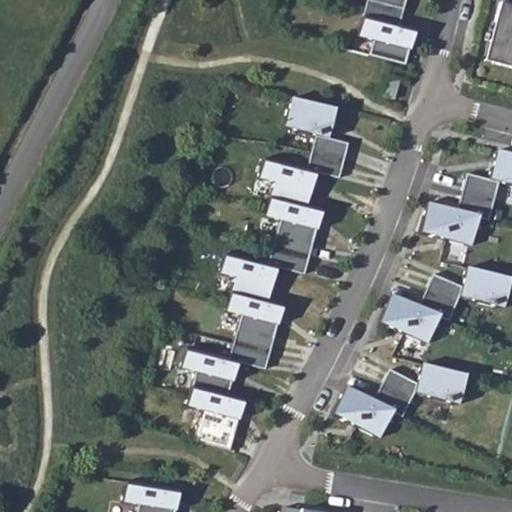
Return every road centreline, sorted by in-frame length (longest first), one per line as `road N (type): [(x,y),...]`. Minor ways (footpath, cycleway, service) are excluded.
road 1 (residential): [(263,481),(343,319),(414,139),(437,104)]
road 2 (unclassified): [(114,0),(0,222)]
road 3 (residential): [(465,511),(263,481)]
